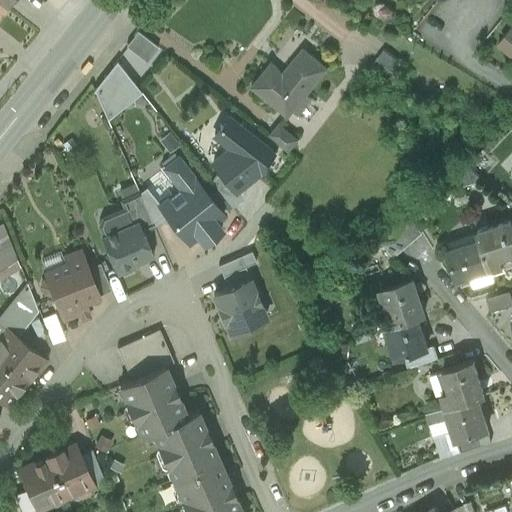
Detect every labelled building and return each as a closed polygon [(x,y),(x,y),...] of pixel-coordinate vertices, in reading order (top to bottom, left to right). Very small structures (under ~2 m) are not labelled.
[(511,26),(498,44),(511,55),(511,26)] [(136,73),(157,45),(135,29),(114,57),(136,73)] [(302,48),(276,81),(262,70),(250,86),(287,116),(292,109),(296,112),(309,96),(306,92),(326,67),(302,48)] [(400,63),(383,49),(368,67),(385,80),(400,63)] [(84,81),(104,115),(137,95),(117,61),(84,81)] [(275,153),(227,117),(213,135),(230,148),(212,162),(235,191),(260,171),(260,172),(275,153)] [(296,139),(278,124),(270,133),(288,149),(296,139)] [(176,185),(157,200),(188,241),(197,235),(201,240),(222,223),(218,218),(227,211),(176,151),(160,163),(176,185)] [(153,225),(139,192),(121,200),(131,223),(138,220),(142,230),(153,225)] [(422,232),(406,214),(397,222),(412,241),(422,232)] [(0,220),(0,276),(20,268),(0,221),(0,220)] [(131,223),(101,236),(107,249),(105,255),(110,257),(118,274),(134,267),(136,263),(153,255),(142,230),(138,220),(131,223)] [(511,220),(477,230),(479,239),(489,269),(502,265),(499,256),(511,252),(511,220)] [(412,241),(397,222),(387,230),(403,249),(412,241)] [(403,249),(387,230),(377,238),(393,257),(403,249)] [(479,239),(446,249),(456,279),(489,269),(479,239)] [(67,263),(45,272),(47,277),(43,279),(41,285),(43,292),(50,294),(53,293),(63,318),(88,308),(85,300),(98,295),(98,294),(87,267),(81,250),(65,257),(67,263)] [(218,265),(227,287),(248,278),(249,277),(245,267),(255,261),(250,251),(218,265)] [(111,289),(99,262),(87,267),(98,294),(111,289)] [(227,287),(213,293),(230,333),(265,318),(248,278),(227,287)] [(412,279),(381,289),(387,307),(380,310),(385,326),(415,317),(423,314),(412,279)] [(27,282),(0,315),(0,323),(6,329),(7,328),(17,335),(37,310),(27,282)] [(511,299),(510,291),(486,298),(490,312),(511,305),(511,299)] [(47,340),(59,337),(52,310),(41,313),(47,340)] [(415,317),(385,326),(395,358),(407,354),(425,348),(425,347),(415,317)] [(17,335),(7,328),(6,329),(0,336),(0,360),(26,382),(45,358),(17,335)] [(159,328),(117,347),(131,378),(164,364),(164,365),(173,361),(159,328)] [(425,348),(407,354),(411,366),(438,358),(434,345),(425,347),(425,348)] [(461,350),(438,358),(442,369),(443,369),(465,361),(461,350)] [(465,361),(443,369),(443,370),(430,374),(437,394),(441,393),(445,406),(446,407),(476,397),(485,394),(473,358),(465,361)] [(26,382),(0,360),(0,398),(8,405),(26,382)] [(131,378),(119,384),(126,399),(135,419),(142,435),(153,430),(158,428),(157,427),(186,414),(185,414),(177,395),(178,394),(174,384),(172,385),(164,365),(165,365),(164,365),(164,364),(131,378)] [(476,397),(446,407),(445,406),(432,410),(433,411),(427,412),(428,413),(427,413),(434,436),(447,432),(454,453),(461,451),(456,438),(487,428),(476,397)] [(186,414),(157,427),(158,428),(153,430),(158,443),(159,443),(168,463),(167,463),(173,476),(168,478),(169,479),(218,458),(218,457),(210,439),(211,439),(206,428),(205,429),(197,410),(198,410),(197,409),(185,414),(186,414)] [(487,428),(456,438),(461,451),(491,441),(487,428)] [(447,432),(434,436),(441,457),(454,453),(447,432)] [(76,445),(63,451),(62,448),(47,455),(65,494),(92,482),(76,445)] [(47,458),(20,470),(28,487),(14,493),(22,511),(24,511),(37,507),(65,494),(47,455),(46,455),(47,458)] [(218,458),(169,479),(174,477),(182,497),(182,498),(183,498),(189,511),(241,511),(234,494),(235,494),(230,483),(229,484),(218,459),(219,458),(218,458)]
